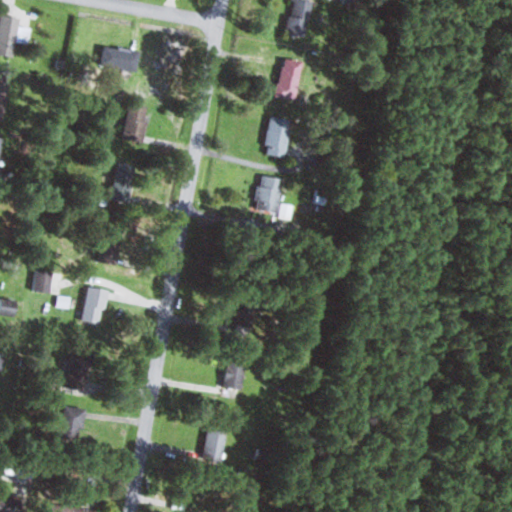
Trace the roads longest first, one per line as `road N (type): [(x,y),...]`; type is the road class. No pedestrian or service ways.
road 1 (residential): [(130,511),(223,0)]
road 2 (residential): [(94,0),(219,23)]
